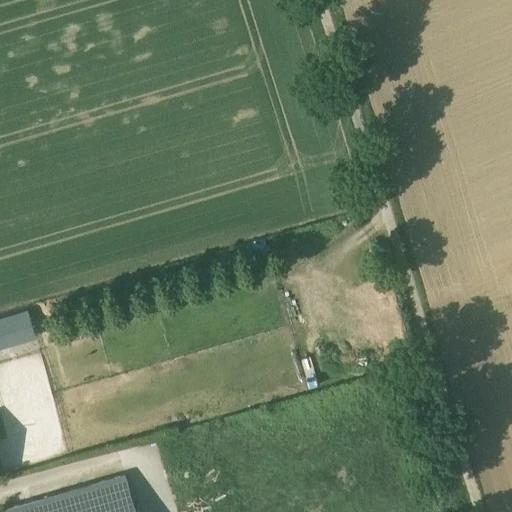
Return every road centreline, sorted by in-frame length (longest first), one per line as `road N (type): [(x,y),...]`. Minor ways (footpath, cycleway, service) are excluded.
road 1 (residential): [(481,511),(321,0)]
road 2 (unknown): [(0,494),(90,470),(117,479),(142,511)]
